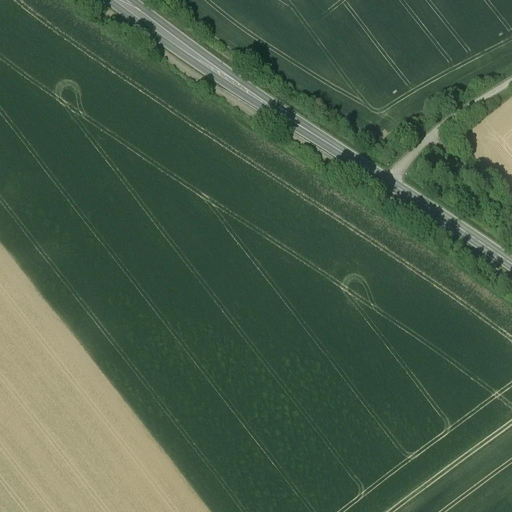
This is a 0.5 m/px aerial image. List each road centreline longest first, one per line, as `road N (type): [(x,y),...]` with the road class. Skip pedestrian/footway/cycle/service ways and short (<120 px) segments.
road 1 (tertiary): [(511,265),(118,0)]
road 2 (track): [(389,182),(417,148),(511,82)]
road 3 (track): [(511,423),(396,511)]
